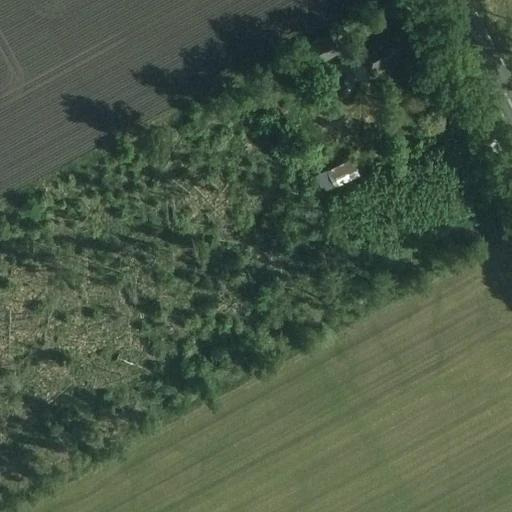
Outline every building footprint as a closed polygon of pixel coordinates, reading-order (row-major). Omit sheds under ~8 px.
[(419,50),(403,20),(355,46),(357,50),(346,56),(359,78),(369,72),(372,76),(419,50)] [(344,49),(335,31),(309,44),(321,67),(341,57),(338,52),(344,49)] [(358,173),(348,157),(328,168),(338,185),(358,173)] [(511,301),(498,309),(511,334),(511,301)] [(511,429),(493,438),(511,480),(511,429)]
